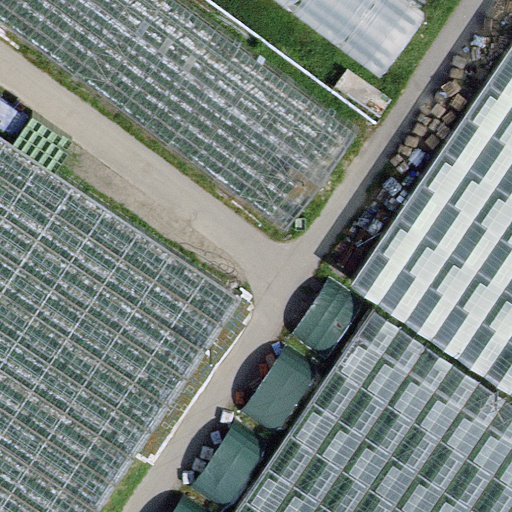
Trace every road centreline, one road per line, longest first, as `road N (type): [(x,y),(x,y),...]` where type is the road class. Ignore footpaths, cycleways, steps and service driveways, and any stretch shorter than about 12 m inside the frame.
road 1 (track): [(138,511),(481,0)]
road 2 (track): [(297,272),(0,63)]
